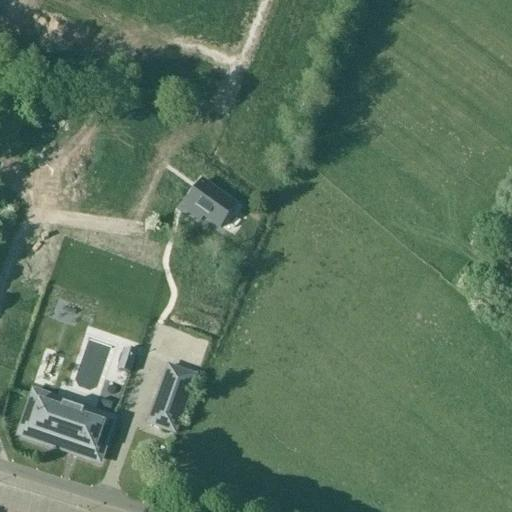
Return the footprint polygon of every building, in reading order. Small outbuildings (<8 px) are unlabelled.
[(242,124),(239,128),(223,116),(207,137),(241,162),(260,137),(242,124)] [(217,195),(214,199),(198,186),(182,207),(215,232),(234,208),(217,195)] [(401,251),(429,266),(436,253),(407,238),(401,251)] [(158,307),(189,321),(210,274),(178,260),(158,307)] [(95,312),(107,315),(111,300),(100,297),(95,312)] [(195,342),(139,321),(129,348),(185,369),(195,342)] [(118,372),(130,376),(137,356),(125,351),(118,372)] [(168,368),(147,425),(175,435),(195,377),(168,368)] [(21,435),(98,461),(112,422),(35,396),(21,435)]
